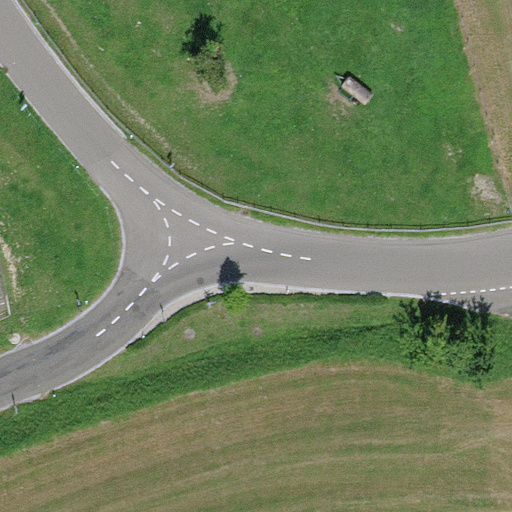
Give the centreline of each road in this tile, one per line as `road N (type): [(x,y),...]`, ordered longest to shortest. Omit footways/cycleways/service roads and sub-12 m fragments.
road 1 (unclassified): [(511,258),(362,266),(191,239)]
road 2 (residential): [(191,239),(127,176),(0,20)]
road 3 (unclassified): [(191,239),(102,334),(0,383)]
